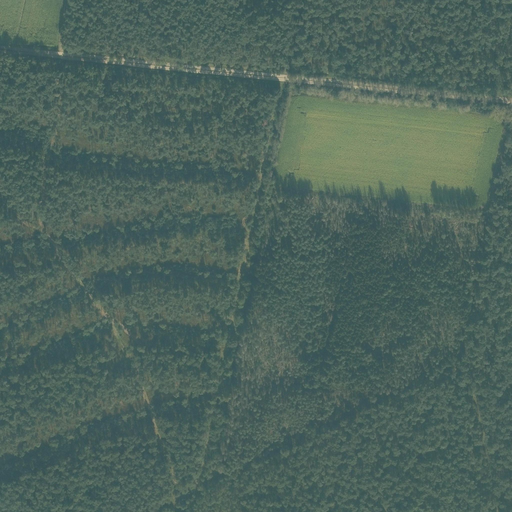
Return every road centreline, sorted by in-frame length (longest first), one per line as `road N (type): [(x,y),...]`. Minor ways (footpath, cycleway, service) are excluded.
road 1 (track): [(0,50),(284,79)]
road 2 (track): [(284,79),(511,103)]
